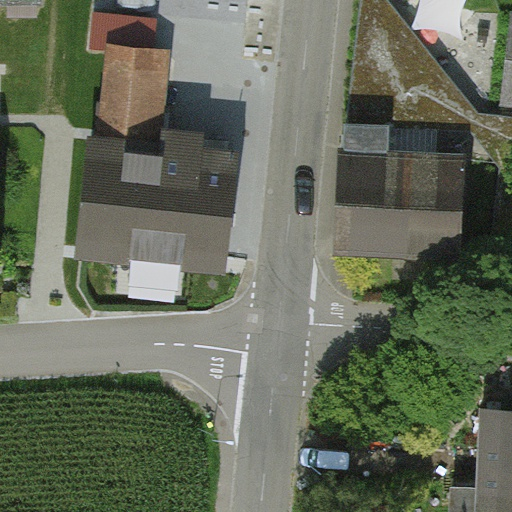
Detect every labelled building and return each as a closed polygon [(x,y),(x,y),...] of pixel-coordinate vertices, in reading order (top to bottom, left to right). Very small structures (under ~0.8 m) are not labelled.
[(0,0),(0,12),(43,13),(43,0),(0,0)] [(344,152),(339,243),(459,248),(464,158),(385,155),(386,126),(376,126),(389,13),(393,14),(381,0),(370,0),(356,125),(351,125),(350,152),(344,152)] [(113,51),(103,146),(158,152),(169,56),(113,51)] [(158,152),(103,146),(91,251),(223,266),(234,160),(158,152)] [(511,511),(511,417),(477,416),(472,511),(511,511)]
